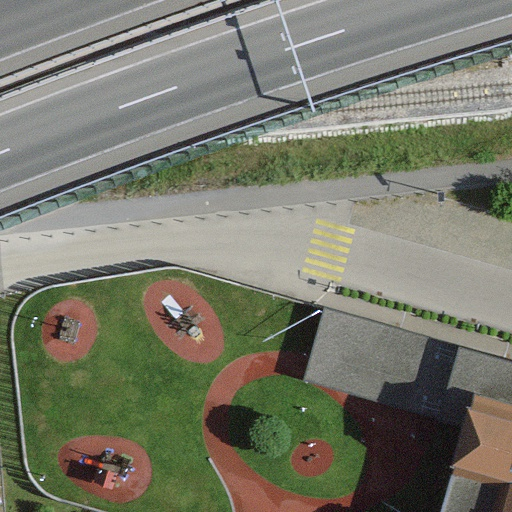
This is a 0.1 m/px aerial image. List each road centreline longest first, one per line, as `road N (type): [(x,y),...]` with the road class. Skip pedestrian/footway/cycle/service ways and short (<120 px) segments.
road 1 (residential): [(511,296),(245,226),(0,263)]
road 2 (motorway): [(0,153),(438,0)]
road 3 (unknown): [(393,12),(464,170),(486,290)]
